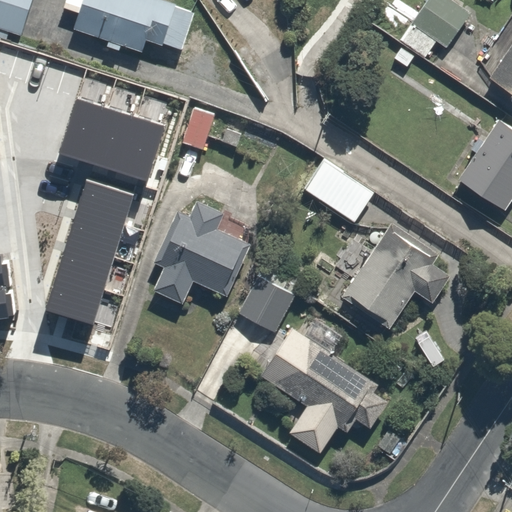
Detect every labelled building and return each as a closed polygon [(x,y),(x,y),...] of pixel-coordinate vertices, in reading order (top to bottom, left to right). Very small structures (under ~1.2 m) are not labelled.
[(21,35),(30,0),(0,0),(0,37),(10,40),(12,32),(21,35)] [(70,28),(143,54),(150,35),(181,46),(195,8),(174,0),(65,0),(64,4),(77,9),(70,28)] [(472,8),(457,0),(415,0),(396,34),(427,51),(434,38),(449,47),(472,8)] [(33,41),(33,43),(29,92),(35,92),(33,115),(55,117),(56,99),(63,100),(68,44),(33,41)] [(511,48),(490,82),(511,96),(511,48)] [(117,74),(100,129),(168,150),(185,96),(117,74)] [(214,112),(193,104),(177,142),(199,150),(214,112)] [(455,179),(494,209),(511,184),(511,123),(502,116),(455,179)] [(316,150),(295,184),(355,222),(377,188),(316,150)] [(63,244),(94,248),(103,189),(21,178),(11,251),(61,258),(63,244)] [(111,283),(152,303),(166,275),(190,286),(206,252),(141,221),(111,283)] [(342,287),(388,323),(416,288),(433,302),(455,274),(391,225),(342,287)] [(291,298),(252,276),(233,308),(272,331),(291,298)] [(254,385),(315,427),(346,382),(286,340),(254,385)] [(407,433),(387,425),(372,459),(392,468),(407,433)]
